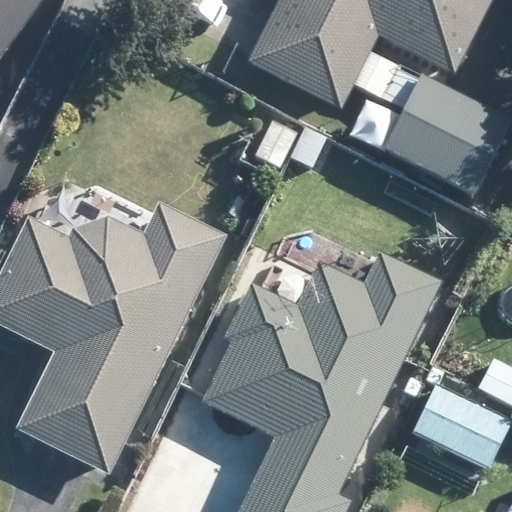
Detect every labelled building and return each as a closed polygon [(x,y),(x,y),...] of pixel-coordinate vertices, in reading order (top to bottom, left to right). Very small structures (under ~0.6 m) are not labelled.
[(0,0),(0,57),(42,0),(0,0)] [(375,41),(385,46),(453,80),(493,0),(279,0),(252,55),(245,70),(337,118),(351,90),(375,41)] [(384,158),(470,201),(508,127),(422,84),(384,158)] [(271,128),(254,161),(277,173),(294,141),(271,128)] [(321,168),(350,183),(361,162),(332,147),(321,168)] [(54,222),(57,234),(68,239),(79,234),(83,224),(79,214),(68,209),(58,212),(54,222)] [(105,479),(221,244),(158,212),(142,244),(107,227),(74,239),(69,246),(27,226),(0,279),(0,333),(44,356),(53,360),(24,417),(16,434),(86,470),(105,479)] [(440,288),(431,285),(379,259),(363,291),(316,270),(295,312),(249,291),(222,346),(230,350),(201,411),(272,445),(240,511),(345,511),(348,507),(337,502),(440,288)] [(511,373),(493,363),(477,392),(511,412),(511,373)] [(503,442),(507,434),(510,427),(435,390),(412,440),(486,477),(494,459),(498,452),(503,442)]
